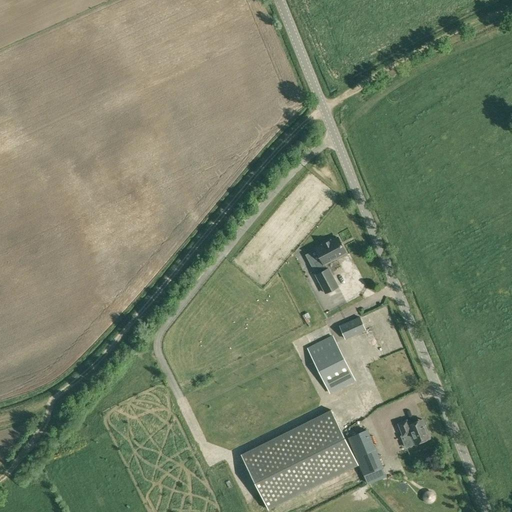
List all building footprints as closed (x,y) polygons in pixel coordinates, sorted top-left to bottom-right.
[(346,252),(338,237),(331,241),(330,241),(323,245),(316,249),(321,260),(315,263),(320,273),(316,275),(326,293),(338,286),(328,268),(327,269),(324,264),(346,252)] [(339,325),(345,338),(365,329),(360,316),(339,325)] [(332,336),(311,346),(308,347),(331,393),(355,381),(332,336)] [(371,358),(374,368),(376,367),(380,378),(391,374),(384,353),(371,358)] [(373,405),(412,390),(405,370),(365,385),(373,405)] [(268,509),(359,464),(331,410),(241,455),(268,509)] [(399,423),(408,447),(431,438),(423,419),(410,424),(408,420),(399,423)] [(348,437),(359,464),(365,477),(383,469),(366,429),(348,437)] [(427,498),(431,492),(424,489),(421,495),(427,498)]
